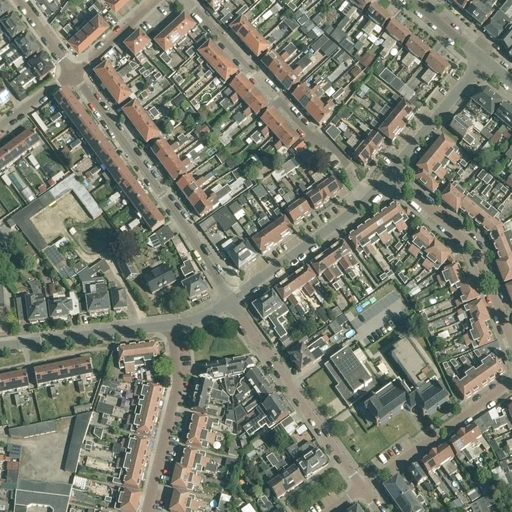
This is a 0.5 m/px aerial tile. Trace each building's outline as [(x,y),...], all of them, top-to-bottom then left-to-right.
[(60,0),(46,0),(42,3),(44,5),(44,7),(46,9),(47,9),(48,11),(58,3),(60,0)] [(116,8),(123,1),(122,0),(98,0),(109,11),(114,6),(116,8)] [(218,7),(221,4),(217,0),(203,0),(215,13),(219,9),(218,7)] [(342,15),(346,18),(360,0),(346,0),(346,1),(351,4),(342,15)] [(360,0),(346,18),(349,20),(350,18),(357,10),(362,14),(371,3),(371,2),(371,1),(370,0),(360,0)] [(463,12),(466,9),(473,0),(457,0),(454,4),(463,12)] [(467,16),(470,20),(471,19),(474,21),(490,0),(484,0),(483,2),(479,0),(478,0),(476,3),(469,12),(466,15),(467,16)] [(476,25),(480,28),(481,27),(482,27),(484,24),(495,11),(491,8),(497,0),(490,0),(474,21),(477,24),(476,25)] [(499,43),(499,42),(507,33),(506,32),(511,24),(511,22),(510,21),(511,19),(511,0),(509,0),(484,31),(499,43)] [(5,5),(3,3),(0,5),(0,18),(9,12),(8,10),(9,9),(7,6),(5,5)] [(297,9),(291,3),(287,7),(293,13),(297,9)] [(94,14),(91,17),(102,29),(109,22),(97,8),(93,4),(89,7),(94,14)] [(72,5),(68,8),(76,16),(79,13),(72,5)] [(375,6),(373,9),(366,17),(371,21),(362,32),(365,34),(383,13),(380,10),(380,8),(377,6),(376,6),(375,6)] [(292,17),(297,22),(301,19),(304,16),(299,11),(292,17)] [(68,21),(68,22),(59,13),(56,16),(50,23),(53,25),(58,18),(65,25),(64,26),(70,33),(67,36),(80,49),(87,42),(76,30),(68,21)] [(230,13),(221,22),(228,29),(237,21),(230,13)] [(387,15),(383,13),(365,34),(360,42),(363,45),(367,40),(366,39),(368,37),(369,37),(371,35),(374,31),(378,35),(391,19),(390,18),(391,17),(388,15),(387,15)] [(0,36),(4,34),(18,23),(16,21),(17,19),(15,16),(13,17),(12,15),(0,23),(0,28),(1,30),(0,30),(0,36)] [(197,29),(185,15),(177,22),(188,34),(191,31),(193,33),(197,29)] [(318,15),(312,22),(317,27),(323,20),(318,15)] [(299,27),(289,16),(286,19),(283,22),(293,33),(299,27)] [(94,36),(102,29),(91,17),(87,20),(86,18),(82,22),(94,36)] [(231,29),(238,37),(249,26),(246,23),(248,21),(244,17),(231,29)] [(511,19),(510,21),(511,22),(511,24),(506,32),(507,33),(499,42),(504,46),(504,48),(506,49),(508,49),(509,51),(511,48),(511,47),(511,19)] [(309,21),(303,27),(308,33),(315,27),(309,21)] [(87,42),(94,36),(82,22),(78,26),(79,27),(76,30),(87,42)] [(185,37),(188,34),(177,22),(170,29),(183,43),(187,39),(185,37)] [(382,47),(385,50),(403,29),(399,26),(399,24),(397,22),(395,23),(395,22),(386,33),(390,37),(383,45),(382,47)] [(20,25),(18,23),(4,34),(10,42),(24,32),(23,30),(24,29),(21,26),(20,25)] [(238,37),(244,44),(258,32),(254,28),(252,29),(249,26),(238,37)] [(328,26),(323,31),(329,36),(334,31),(328,26)] [(306,36),(309,39),(312,36),(316,41),(322,36),(315,28),(306,36)] [(330,37),(339,46),(345,39),(342,31),(338,28),(330,37)] [(183,43),(170,29),(163,36),(174,47),(177,44),(179,46),(183,43)] [(406,32),(403,29),(385,50),(380,56),(384,59),(390,53),(389,52),(390,51),(397,43),(401,47),(411,35),(410,35),(410,33),(408,31),(406,32)] [(140,32),(132,39),(143,51),(146,48),(148,50),(152,46),(140,32)] [(244,44),(251,51),(263,41),(259,37),(261,36),(258,32),(244,44)] [(4,58),(7,62),(33,43),(31,41),(32,40),(29,36),(28,36),(27,35),(12,45),(15,50),(4,58)] [(174,47),(163,36),(155,43),(165,53),(168,57),(172,52),(170,50),(174,47)] [(203,36),(199,41),(197,42),(201,47),(208,41),(203,36)] [(324,36),(311,48),(316,53),(329,42),(324,36)] [(263,41),(251,51),(258,59),(272,47),(271,46),(276,41),(273,38),(266,44),(263,41)] [(345,38),(345,39),(339,46),(349,54),(354,48),(355,46),(345,38)] [(139,54),(143,51),(132,39),(125,46),(137,60),(141,56),(139,54)] [(415,39),(412,42),(405,50),(410,53),(403,62),(401,64),(405,67),(422,45),(419,42),(419,41),(417,39),(415,39)] [(320,51),(328,58),(337,49),(330,41),(320,51)] [(33,43),(7,62),(5,63),(8,67),(21,58),(24,62),(39,52),(38,50),(39,50),(35,45),(34,46),(33,43)] [(201,66),(205,61),(217,50),(210,43),(197,55),(200,59),(197,61),(201,66)] [(262,63),(269,71),(294,47),(291,44),(284,51),(277,57),(274,53),(262,63)] [(426,48),(422,45),(405,67),(408,69),(410,67),(417,59),(421,63),(430,52),(430,51),(430,49),(428,47),(426,48)] [(297,51),(294,47),(269,71),(276,78),(287,68),(284,64),(291,58),(293,56),(292,55),(297,51)] [(209,65),(207,66),(210,70),(223,57),(217,50),(205,61),(209,65)] [(172,61),(168,57),(165,53),(160,58),(167,66),(172,61)] [(27,65),(31,70),(28,72),(27,71),(16,79),(8,85),(12,89),(47,63),(46,61),(46,60),(44,57),(42,56),(41,55),(27,65)] [(341,60),(348,66),(352,61),(345,55),(341,60)] [(434,55),(432,58),(425,66),(429,70),(423,78),(421,80),(424,82),(442,61),(439,59),(439,57),(436,55),(435,55),(434,55)] [(219,76),(230,65),(223,57),(210,70),(214,74),(216,72),(219,76)] [(283,85),(309,60),(306,57),(297,65),(291,71),(287,68),(276,78),(283,85)] [(283,85),(289,92),(300,82),(297,78),(312,64),(309,60),(283,85)] [(446,64),(442,61),(424,82),(428,85),(429,83),(436,75),(441,79),(450,68),(449,67),(450,66),(447,64),(446,64)] [(101,81),(114,72),(111,68),(113,67),(109,62),(95,73),(101,81)] [(12,89),(18,98),(25,93),(22,89),(36,78),(39,82),(52,72),(52,68),(50,66),(49,65),(47,63),(12,89)] [(378,63),(372,70),(379,76),(384,68),(378,63)] [(238,73),(230,65),(219,76),(222,79),(220,81),(224,85),(238,73)] [(363,73),(357,67),(350,73),(356,79),(363,73)] [(389,86),(396,78),(386,69),(379,77),(389,86)] [(155,82),(153,78),(147,71),(142,75),(147,81),(144,84),(147,88),(155,82)] [(205,75),(201,71),(197,76),(200,79),(205,75)] [(101,81),(107,90),(122,79),(118,74),(116,75),(114,72),(101,81)] [(159,73),(153,78),(155,82),(162,77),(159,73)] [(179,76),(174,81),(178,85),(183,81),(179,76)] [(234,92),(228,98),(230,101),(249,84),(242,77),(230,87),(234,92)] [(399,94),(406,86),(396,78),(389,86),(399,94)] [(107,90),(113,98),(125,88),(123,85),(125,83),(122,79),(107,90)] [(293,97),(300,104),(321,86),(321,85),(318,81),(315,84),(308,90),(305,86),(293,97)] [(240,99),(244,102),(255,92),(249,84),(230,101),(234,105),(240,99)] [(369,89),(363,85),(359,90),(365,95),(369,89)] [(300,104),(307,112),(318,101),(314,97),(321,91),(323,89),(321,86),(300,104)] [(415,94),(406,86),(399,94),(408,102),(413,97),(415,94)] [(0,88),(0,107),(9,101),(0,88)] [(113,98),(119,106),(134,95),(130,90),(128,92),(125,88),(113,98)] [(74,126),(87,117),(67,90),(54,99),(74,126)] [(472,102),(482,110),(493,96),(486,90),(481,90),(472,102)] [(145,92),(140,95),(144,100),(149,97),(145,92)] [(244,115),(262,99),(255,92),(244,102),(247,106),(233,119),(236,122),(244,115)] [(398,110),(411,120),(417,113),(404,103),(395,95),(392,99),(401,107),(398,110)] [(502,103),(493,96),(482,110),(491,117),(502,103)] [(408,102),(418,111),(419,110),(423,105),(413,97),(408,102)] [(307,112),(314,119),(330,103),(333,100),(332,98),(328,99),(321,105),(318,101),(307,112)] [(262,99),(244,115),(236,122),(239,126),(254,113),(257,117),(268,106),(262,99)] [(123,112),(129,120),(142,111),(139,107),(141,106),(138,101),(123,112)] [(185,112),(188,109),(191,107),(187,102),(181,107),(185,112)] [(480,113),(482,110),(472,102),(464,112),(460,117),(474,128),(474,129),(477,131),(479,128),(475,124),(476,123),(475,122),(481,114),(480,113)] [(330,103),(314,119),(320,126),(331,116),(328,112),(334,106),(330,103)] [(404,127),(411,120),(398,110),(395,114),(386,106),(383,110),(392,118),(404,127)] [(499,121),(504,125),(511,115),(511,111),(505,106),(494,120),(498,123),(499,121)] [(191,107),(188,109),(189,111),(182,116),(185,120),(195,114),(191,107)] [(206,107),(198,113),(206,123),(213,117),(206,107)] [(344,107),(338,114),(345,120),(351,112),(344,107)] [(142,111),(129,120),(135,128),(157,112),(154,109),(149,112),(147,113),(144,114),(142,111)] [(265,125),(258,131),(250,138),(253,142),(259,136),(261,134),(279,118),(272,110),(261,121),(265,125)] [(389,122),(386,125),(398,135),(404,127),(392,118),(383,110),(380,114),(389,122)] [(135,128),(141,137),(154,127),(151,123),(153,122),(153,121),(155,120),(154,119),(159,116),(157,112),(135,128)] [(48,130),(35,113),(32,116),(44,133),(48,130)] [(51,120),(54,124),(62,118),(59,114),(51,120)] [(511,132),(511,115),(504,125),(497,134),(501,137),(506,131),(511,134),(511,132)] [(74,126),(93,152),(106,143),(87,117),(74,126)] [(469,135),(474,129),(474,128),(460,117),(450,129),(463,140),(462,141),(470,147),(475,140),(469,135)] [(271,132),(275,136),(286,125),(279,118),(261,134),(264,138),(271,132)] [(392,143),(398,135),(386,125),(383,129),(374,121),(370,125),(380,133),(387,139),(392,143)] [(205,125),(194,134),(199,141),(210,132),(205,125)] [(278,139),(271,145),(264,153),(267,156),(275,149),(293,133),(286,125),(275,136),(278,139)] [(366,142),(377,151),(378,151),(379,151),(381,148),(381,147),(384,143),(379,139),(362,125),(360,129),(370,137),(366,142)] [(326,133),(334,142),(341,133),(333,126),(326,133)] [(164,137),(162,134),(159,129),(156,131),(154,127),(141,137),(147,145),(152,141),(154,145),(164,137)] [(484,129),(480,134),(490,142),(494,137),(484,129)] [(32,131),(4,151),(14,164),(41,144),(32,131)] [(378,151),(377,151),(366,142),(363,145),(347,132),(344,135),(350,140),(372,159),(378,151)] [(217,140),(224,148),(232,141),(225,133),(217,140)] [(300,140),(293,133),(275,149),(278,152),(284,147),(288,151),(300,140)] [(178,139),(181,143),(187,139),(184,135),(178,139)] [(262,140),(259,136),(253,142),(257,145),(262,140)] [(443,137),(437,144),(436,146),(457,162),(460,158),(456,155),(459,151),(443,137)] [(372,159),(350,140),(347,144),(358,152),(353,158),(360,163),(364,167),(367,163),(369,163),(371,161),(370,159),(371,159),(372,159)] [(70,147),(73,151),(82,145),(79,141),(70,147)] [(152,151),(157,159),(178,145),(175,141),(168,147),(164,142),(152,151)] [(295,157),(298,154),(299,153),(306,146),(301,141),(294,149),(290,152),(295,157)] [(93,152),(113,179),(126,170),(119,161),(119,162),(117,159),(114,155),(112,152),(112,151),(106,143),(93,152)] [(493,147),(488,143),(477,157),(482,161),(493,147)] [(173,154),(180,149),(178,145),(157,159),(163,167),(176,158),(173,154)] [(457,162),(436,146),(430,154),(446,167),(449,163),(453,166),(457,162)] [(216,156),(222,165),(231,159),(224,150),(216,156)] [(0,173),(14,164),(4,151),(0,154),(0,173)] [(163,167),(169,175),(197,155),(194,151),(186,157),(179,162),(176,158),(163,167)] [(306,161),(313,156),(310,151),(302,157),(306,161)] [(430,154),(424,160),(423,161),(443,178),(446,174),(442,171),(446,167),(430,154)] [(200,158),(197,155),(169,175),(175,183),(188,174),(185,170),(200,158)] [(28,159),(34,168),(38,165),(32,156),(28,159)] [(233,159),(237,164),(241,160),(237,156),(233,159)] [(295,158),(290,161),(292,164),(296,169),(302,164),(297,157),(295,158)] [(290,161),(281,168),(287,175),(296,169),(292,164),(290,161)] [(423,161),(417,169),(420,171),(414,179),(432,194),(433,194),(438,198),(442,192),(437,188),(438,188),(432,183),(436,178),(440,182),(443,178),(423,161)] [(98,167),(89,173),(92,177),(101,171),(98,167)] [(232,174),(236,180),(242,175),(238,169),(232,174)] [(271,175),(274,178),(276,176),(281,183),(287,178),(280,169),(271,175)] [(113,179),(133,205),(145,196),(139,188),(138,188),(134,182),(131,179),(132,178),(126,170),(113,179)] [(483,171),(477,178),(482,182),(487,175),(483,171)] [(51,180),(54,184),(64,176),(62,172),(51,180)] [(317,178),(332,198),(340,193),(331,180),(327,184),(320,175),(319,173),(315,175),(317,178)] [(64,195),(71,190),(80,183),(74,174),(58,186),(64,195)] [(183,194),(189,202),(202,193),(199,189),(214,178),(211,174),(206,178),(203,180),(183,194)] [(448,174),(445,178),(450,183),(453,179),(448,174)] [(215,196),(195,210),(201,218),(213,210),(221,204),(220,202),(232,193),(232,192),(244,184),(248,189),(253,186),(245,176),(244,177),(242,175),(236,180),(237,181),(229,187),(228,186),(223,190),(215,196)] [(257,175),(251,179),(256,186),(262,182),(257,175)] [(332,198),(317,178),(315,175),(311,178),(319,189),(315,192),(324,204),(332,198)] [(8,187),(11,184),(5,176),(1,178),(8,187)] [(183,194),(203,180),(201,177),(194,182),(190,177),(177,186),(183,194)] [(74,195),(84,188),(82,185),(80,183),(71,190),(74,195)] [(463,190),(459,187),(454,183),(440,200),(448,207),(463,190)] [(307,191),(304,187),(303,184),(299,187),(315,210),(324,204),(315,192),(312,187),(307,191)] [(195,210),(215,196),(223,190),(219,185),(211,191),(212,192),(205,197),(202,193),(189,202),(195,210)] [(252,191),(259,200),(267,195),(260,185),(252,191)] [(58,186),(54,189),(60,198),(64,195),(58,186)] [(74,195),(78,200),(88,193),(85,190),(84,188),(74,195)] [(56,201),(60,198),(54,189),(49,192),(56,201)] [(456,214),(459,210),(470,196),(463,190),(448,207),(456,214)] [(82,205),(91,198),(88,193),(78,200),(82,205)] [(459,210),(466,217),(480,199),(477,197),(472,193),(470,196),(459,210)] [(108,206),(120,197),(118,194),(105,203),(108,206)] [(286,196),(288,198),(303,219),(311,213),(302,201),(298,204),(290,194),(286,196)] [(158,215),(156,212),(153,208),(151,205),(152,205),(145,196),(133,205),(152,232),(165,223),(158,214),(158,215)] [(294,225),(303,219),(288,198),(286,196),(283,198),(284,201),(291,209),(286,213),(294,225)] [(82,205),(86,210),(95,203),(91,198),(82,205)] [(46,208),(39,199),(34,203),(41,211),(46,208)] [(466,217),(474,223),(487,205),(480,199),(466,217)] [(36,215),(41,211),(34,203),(30,206),(36,215)] [(86,210),(89,215),(99,208),(95,203),(86,210)] [(229,208),(233,214),(241,209),(236,203),(229,208)] [(396,203),(387,210),(404,230),(406,229),(403,225),(409,221),(404,215),(396,203)] [(496,212),(487,205),(474,223),(482,229),(496,212)] [(36,215),(30,206),(11,219),(16,225),(18,228),(29,220),(36,215)] [(93,220),(103,213),(99,208),(89,215),(93,220)] [(199,227),(204,234),(218,224),(224,233),(232,228),(237,224),(226,208),(204,223),(199,227)] [(277,225),(286,238),(294,232),(285,219),(278,210),(274,213),(281,222),(277,225)] [(379,215),(389,227),(392,232),(397,229),(400,233),(404,230),(387,210),(379,215)] [(482,229),(489,236),(503,226),(495,220),(499,215),(496,212),(482,229)] [(379,215),(372,221),(387,242),(391,239),(388,235),(392,232),(389,227),(379,215)] [(279,244),(286,238),(277,225),(273,228),(266,218),(262,221),(269,231),(279,244)] [(11,229),(16,225),(11,219),(6,223),(11,229)] [(141,223),(138,219),(125,229),(124,227),(120,230),(132,247),(136,244),(128,233),(141,223)] [(32,225),(29,220),(18,228),(22,233),(32,225)] [(265,234),(261,236),(271,250),(279,244),(269,231),(262,221),(258,224),(265,234)] [(384,245),(387,242),(372,221),(363,227),(372,239),(375,244),(380,240),(384,245)] [(238,236),(243,232),(237,224),(232,228),(238,236)] [(32,225),(22,233),(26,238),(36,230),(32,225)] [(164,245),(161,240),(171,232),(167,226),(156,235),(161,247),(164,245)] [(489,236),(493,245),(511,237),(511,232),(506,235),(503,226),(489,236)] [(371,246),(375,244),(372,239),(363,227),(355,233),(371,254),(375,251),(371,246)] [(408,251),(412,254),(428,234),(421,228),(417,233),(411,240),(407,245),(411,248),(408,251)] [(263,255),(271,250),(261,236),(257,239),(250,229),(246,232),(253,242),(263,255)] [(39,235),(36,230),(26,238),(30,243),(39,235)] [(161,240),(164,245),(175,237),(171,232),(161,240)] [(367,256),(371,254),(355,233),(347,238),(359,255),(364,252),(367,256)] [(436,241),(428,234),(412,254),(416,258),(419,254),(422,257),(435,243),(436,241)] [(39,235),(30,243),(34,247),(43,240),(39,235)] [(511,247),(511,237),(493,245),(497,254),(511,247)] [(59,242),(55,246),(58,250),(59,252),(69,244),(65,238),(59,242)] [(253,262),(256,260),(256,259),(257,258),(247,244),(242,247),(236,238),(231,241),(248,264),(252,261),(253,262)] [(50,250),(43,240),(34,247),(41,256),(43,255),(50,250)] [(244,267),(248,264),(231,241),(227,244),(233,254),(229,257),(239,271),(240,270),(242,270),(244,269),(244,267)] [(342,242),(334,247),(350,269),(351,268),(353,269),(359,265),(342,242)] [(435,243),(422,257),(421,258),(425,262),(421,267),(426,270),(442,249),(435,243)] [(21,252),(27,261),(36,255),(29,245),(21,252)] [(50,250),(43,255),(44,257),(57,273),(58,272),(68,265),(69,265),(59,252),(55,246),(50,250)] [(346,272),(350,269),(334,247),(326,253),(335,265),(339,262),(346,272)] [(511,247),(497,254),(500,263),(511,259),(511,247)] [(112,254),(126,281),(137,275),(130,262),(128,263),(121,249),(112,254)] [(429,272),(433,268),(437,272),(441,267),(447,260),(450,263),(454,260),(450,256),(451,256),(442,249),(426,270),(429,272)] [(14,263),(23,257),(18,251),(9,257),(14,263)] [(319,259),(334,280),(336,283),(340,289),(344,286),(338,278),(342,275),(335,265),(326,253),(319,259)] [(7,273),(15,268),(9,259),(1,265),(7,273)] [(334,280),(319,259),(311,265),(319,277),(323,273),(330,283),(334,280)] [(497,265),(500,274),(511,269),(511,259),(500,263),(497,265)] [(454,260),(450,263),(452,266),(444,270),(446,275),(436,279),(438,283),(440,282),(461,274),(458,264),(457,264),(454,260)] [(94,277),(101,272),(103,270),(99,265),(104,261),(111,271),(104,261),(90,271),(94,277)] [(199,297),(202,296),(203,297),(207,295),(207,294),(208,293),(201,278),(196,280),(194,275),(196,274),(190,261),(183,264),(185,268),(199,297)] [(83,283),(90,282),(96,281),(100,313),(104,313),(105,314),(108,313),(109,312),(111,312),(106,281),(103,277),(88,279),(82,273),(84,271),(78,264),(72,269),(78,277),(83,283)] [(153,294),(176,283),(167,265),(144,277),(153,294)] [(300,272),(315,294),(321,302),(325,299),(319,291),(315,286),(319,283),(307,267),(300,272)] [(196,299),(199,297),(185,268),(181,270),(188,284),(183,286),(190,301),(191,301),(192,302),(196,300),(196,299)] [(511,280),(511,269),(500,274),(504,284),(510,282),(511,280)] [(315,294),(300,272),(291,278),(300,290),(304,288),(311,297),(315,294)] [(449,284),(451,288),(465,283),(461,274),(440,282),(438,283),(439,288),(449,284)] [(300,290),(291,278),(283,284),(299,306),(303,303),(296,293),(300,290)] [(472,280),(465,283),(451,288),(448,289),(450,294),(461,290),(462,294),(476,289),(472,280)] [(35,298),(38,321),(40,321),(41,322),(45,322),(46,320),(47,320),(44,296),(40,296),(38,293),(34,281),(27,283),(29,288),(31,287),(34,295),(35,297),(35,298)] [(95,314),(100,313),(96,281),(90,282),(90,285),(92,298),(87,299),(89,315),(90,314),(92,315),(94,315),(95,314)] [(407,294),(408,293),(414,289),(417,287),(413,282),(403,289),(407,294)] [(13,295),(18,292),(11,283),(7,287),(13,295)] [(352,308),(340,289),(336,283),(332,286),(336,292),(349,311),(352,308)] [(299,306),(283,284),(275,290),(284,302),(288,299),(295,308),(299,306)] [(117,313),(121,313),(121,311),(127,310),(125,292),(117,293),(116,285),(109,285),(111,295),(112,295),(114,312),(116,312),(117,313)] [(417,294),(414,289),(408,293),(410,298),(415,296),(417,294)] [(480,299),(476,289),(462,294),(464,300),(454,303),(449,305),(451,310),(480,299)] [(79,315),(77,301),(74,293),(69,294),(70,299),(58,301),(60,319),(69,318),(68,310),(71,310),(71,316),(79,315)] [(287,313),(283,308),(273,293),(271,294),(270,294),(268,296),(268,297),(263,300),(281,325),(286,321),(282,317),(287,313)] [(60,319),(58,301),(57,295),(53,296),(55,304),(49,305),(51,320),(60,319)] [(38,321),(35,298),(35,297),(26,298),(29,322),(30,322),(31,323),(36,323),(37,321),(38,321)] [(294,343),(281,325),(263,300),(259,303),(257,303),(255,305),(255,306),(253,307),(264,322),(269,318),(276,328),(283,338),(280,340),(286,349),(294,343)] [(466,320),(471,318),(485,312),(482,303),(476,305),(458,312),(459,316),(464,314),(466,320)] [(489,322),(485,312),(471,318),(466,320),(468,325),(463,326),(465,331),(466,331),(472,329),(486,323),(489,322)] [(344,315),(336,321),(340,327),(348,321),(344,315)] [(336,321),(329,326),(335,336),(342,331),(336,321)] [(465,342),(489,332),(486,323),(472,329),(466,331),(468,335),(464,337),(465,342)] [(405,324),(399,329),(403,335),(409,330),(405,324)] [(493,342),(489,332),(465,342),(467,346),(472,345),(473,349),(479,347),(487,344),(493,342)] [(286,349),(289,353),(298,347),(308,340),(305,336),(295,342),(294,343),(286,349)] [(294,361),(295,364),(318,347),(325,343),(322,339),(306,350),(303,346),(289,356),(291,358),(290,359),(292,361),(294,361)] [(406,406),(409,410),(411,412),(416,408),(420,414),(423,418),(449,400),(435,381),(426,388),(424,385),(427,383),(424,378),(423,379),(421,376),(428,371),(406,341),(392,351),(395,354),(392,356),(416,391),(416,390),(418,393),(415,395),(413,392),(409,395),(399,382),(374,400),(363,408),(374,422),(377,427),(401,409),(406,406)] [(488,352),(500,348),(497,342),(486,347),(488,352)] [(325,343),(318,347),(295,364),(297,366),(296,367),(298,370),(300,370),(301,372),(315,362),(312,358),(328,346),(325,343)] [(148,345),(150,368),(151,372),(155,371),(155,365),(160,364),(159,359),(160,359),(158,344),(148,345)] [(137,347),(140,367),(145,366),(146,372),(151,372),(150,368),(148,345),(137,347)] [(135,373),(134,367),(140,367),(137,347),(127,348),(131,374),(135,373)] [(117,349),(119,364),(120,369),(125,369),(126,375),(131,374),(127,348),(117,349)] [(335,388),(336,390),(349,408),(370,394),(366,389),(368,388),(366,386),(372,382),(349,349),(331,361),(325,366),(339,386),(335,388)] [(482,357),(497,378),(505,372),(496,359),(491,362),(485,354),(482,357)] [(236,362),(238,376),(244,374),(255,366),(248,357),(242,359),(242,361),(236,362)] [(489,384),(497,378),(482,357),(478,360),(484,367),(479,371),(489,384)] [(90,361),(62,366),(65,381),(93,376),(90,361)] [(226,362),(231,388),(232,396),(234,396),(236,387),(233,377),(238,376),(236,362),(232,363),(231,361),(226,362)] [(221,365),(217,366),(219,380),(225,379),(228,393),(231,397),(232,396),(231,388),(226,362),(222,363),(221,365)] [(38,387),(65,381),(62,366),(34,372),(38,387)] [(203,367),(201,378),(214,381),(219,380),(217,366),(211,367),(209,366),(203,367)] [(481,389),(489,384),(479,371),(475,373),(470,366),(465,369),(467,371),(481,389)] [(481,389),(467,371),(465,369),(462,371),(468,379),(463,382),(473,395),(481,389)] [(237,391),(240,394),(263,378),(261,374),(261,373),(259,370),(258,370),(257,370),(246,378),(249,382),(240,389),(237,391)] [(26,374),(0,379),(0,385),(2,395),(29,389),(26,374)] [(254,389),(257,394),(270,385),(267,381),(265,381),(263,378),(240,394),(235,398),(238,402),(245,397),(245,396),(254,389)] [(451,383),(461,396),(464,401),(473,395),(463,382),(458,385),(455,381),(451,383)] [(213,385),(200,382),(198,383),(197,385),(198,387),(197,392),(229,399),(229,398),(222,391),(222,393),(212,390),(213,385)] [(161,399),(163,389),(149,385),(142,384),(141,389),(137,388),(136,392),(161,399)] [(247,413),(254,408),(275,394),(272,390),(272,388),(270,385),(257,394),(261,398),(245,410),(247,413)] [(138,403),(144,405),(159,408),(161,399),(136,392),(134,397),(139,398),(138,403)] [(194,396),(193,401),(209,404),(210,399),(221,402),(228,403),(229,399),(197,392),(196,395),(194,396)] [(253,428),(258,424),(284,406),(280,402),(281,400),(279,398),(277,398),(277,397),(263,407),(262,405),(256,409),(260,416),(249,423),(253,428)] [(207,410),(209,404),(193,401),(192,404),(194,406),(193,410),(216,416),(217,412),(207,410)] [(136,408),(135,413),(156,418),(159,408),(144,405),(138,403),(133,402),(132,406),(136,408)] [(115,407),(99,403),(96,412),(112,417),(115,407)] [(234,412),(235,415),(237,423),(247,416),(240,406),(234,411),(234,412)] [(286,410),(284,406),(258,424),(253,428),(246,433),(249,437),(273,420),(276,425),(289,415),(289,414),(289,412),(288,410),(286,410)] [(511,407),(502,411),(504,417),(500,418),(494,420),(496,424),(501,423),(511,418),(511,407)] [(77,416),(76,423),(90,426),(94,413),(77,416)] [(135,413),(134,418),(130,417),(128,421),(154,428),(156,418),(135,413)] [(194,415),(192,425),(211,430),(212,425),(218,426),(219,421),(194,415)] [(486,415),(481,419),(488,429),(493,425),(486,415)] [(284,430),(295,423),(291,417),(288,419),(280,424),(284,430)] [(511,418),(501,423),(496,424),(496,426),(492,427),(493,432),(503,427),(507,425),(510,431),(511,430),(511,418)] [(488,429),(481,419),(474,423),(482,434),(488,430),(488,429)] [(55,421),(47,423),(50,434),(57,433),(55,421)] [(151,438),(154,428),(128,421),(127,426),(132,427),(131,432),(137,434),(151,438)] [(44,436),(50,434),(47,423),(41,424),(44,436)] [(88,431),(90,426),(76,423),(75,428),(88,431)] [(299,428),(295,423),(284,430),(288,436),(299,428)] [(41,424),(35,425),(37,437),(44,436),(41,424)] [(284,430),(280,424),(271,431),(275,437),(284,430)] [(31,438),(37,437),(35,425),(28,427),(31,438)] [(192,425),(189,435),(215,441),(216,437),(210,435),(211,430),(192,425)] [(466,430),(466,432),(474,444),(477,448),(481,445),(485,449),(486,451),(489,448),(473,426),(470,428),(469,428),(466,430)] [(28,427),(22,428),(24,439),(31,438),(28,427)] [(22,428),(15,429),(17,439),(24,439),(22,428)] [(86,436),(88,431),(75,428),(73,433),(86,436)] [(103,430),(95,428),(93,435),(101,440),(103,430)] [(17,439),(15,429),(9,431),(11,438),(17,439)] [(474,444),(466,432),(457,438),(472,458),(473,460),(477,458),(472,451),(477,448),(474,444)] [(73,433),(72,439),(85,442),(86,436),(73,433)] [(187,445),(202,448),(207,449),(208,444),(214,446),(215,441),(189,435),(187,445)] [(124,441),(123,445),(148,451),(150,442),(136,438),(130,437),(128,442),(124,441)] [(473,460),(472,458),(457,438),(456,437),(453,439),(453,441),(449,444),(457,456),(462,452),(470,462),(473,460)] [(83,447),(85,442),(72,439),(71,444),(83,447)] [(260,440),(252,446),(255,450),(263,444),(260,440)] [(494,441),(490,443),(495,452),(499,450),(494,441)] [(327,465),(325,464),(310,442),(307,445),(301,449),(317,472),(327,465)] [(70,450),(81,453),(83,447),(71,444),(70,450)] [(125,456),(146,461),(148,451),(123,445),(120,455),(125,456)] [(9,458),(9,459),(20,459),(22,447),(13,446),(12,453),(9,453),(9,455),(7,455),(7,458),(9,458)] [(231,446),(228,455),(236,457),(238,448),(231,446)] [(438,450),(438,451),(452,473),(453,475),(457,472),(449,461),(454,458),(445,446),(442,448),(440,448),(438,450)] [(186,449),(183,458),(209,465),(210,460),(205,459),(206,454),(201,453),(201,452),(186,449)] [(306,479),(317,472),(301,449),(291,456),(301,471),(306,479)] [(80,458),(81,453),(70,450),(68,455),(80,458)] [(453,475),(452,473),(438,451),(429,458),(437,470),(442,466),(450,477),(453,475)] [(503,451),(496,454),(499,461),(506,458),(503,451)] [(296,487),(279,463),(273,454),(267,458),(273,467),(275,466),(283,478),(277,482),(286,494),(296,487)] [(68,455),(67,461),(79,463),(80,458),(68,455)] [(143,471),(146,461),(125,456),(124,462),(119,460),(118,465),(143,471)] [(420,464),(435,484),(437,486),(440,483),(433,473),(437,470),(429,458),(427,457),(424,459),(424,461),(420,464)] [(217,467),(209,465),(183,458),(181,468),(192,471),(196,472),(197,472),(201,473),(202,468),(204,469),(204,472),(215,474),(217,467)] [(236,461),(227,459),(225,469),(234,471),(236,461)] [(284,460),(279,463),(296,487),(304,481),(295,469),(291,471),(284,460)] [(78,469),(79,463),(67,461),(66,466),(78,469)] [(245,463),(238,468),(244,475),(252,470),(248,465),(247,466),(245,463)] [(120,476),(141,480),(143,471),(118,465),(117,470),(121,471),(120,476)] [(286,494),(277,482),(269,471),(264,465),(260,467),(265,474),(273,485),(269,488),(278,500),(286,494)] [(78,469),(66,466),(65,472),(76,474),(78,469)] [(409,471),(408,472),(418,487),(422,484),(428,492),(433,489),(417,466),(413,469),(412,468),(409,470),(409,471)] [(197,472),(196,472),(192,471),(181,468),(177,467),(175,478),(200,484),(202,479),(196,478),(197,472)] [(501,468),(491,472),(500,490),(509,486),(501,468)] [(228,471),(226,480),(233,482),(235,473),(228,471)] [(6,485),(12,485),(17,486),(18,481),(18,474),(7,473),(6,485)] [(141,480),(120,476),(119,481),(114,480),(113,484),(138,491),(141,480)] [(72,489),(84,492),(89,493),(91,482),(76,478),(75,478),(72,489)] [(175,478),(172,487),(187,491),(192,492),(193,487),(199,488),(200,484),(175,478)] [(231,490),(233,482),(226,480),(220,478),(219,482),(228,485),(227,489),(231,490)] [(405,489),(400,481),(398,478),(386,486),(385,490),(386,490),(385,492),(388,497),(390,497),(395,504),(409,494),(415,490),(411,485),(405,489)] [(235,484),(231,503),(241,495),(235,484)] [(142,496),(126,492),(120,490),(118,496),(117,501),(139,505),(142,496)] [(221,495),(220,501),(229,503),(230,497),(229,497),(230,492),(226,491),(224,496),(221,495)] [(175,492),(173,502),(198,508),(199,504),(194,503),(195,497),(190,496),(175,492)] [(16,499),(15,507),(27,508),(32,506),(33,494),(32,494),(17,493),(16,499)] [(401,511),(405,511),(422,499),(424,498),(421,493),(418,495),(420,497),(416,499),(417,500),(414,502),(409,494),(395,504),(396,505),(395,507),(397,509),(399,509),(401,511)] [(283,511),(280,507),(274,510),(269,504),(275,500),(271,494),(265,498),(264,498),(260,500),(265,507),(268,511),(283,511)] [(50,496),(49,508),(53,511),(61,511),(67,511),(71,499),(51,497),(50,496)] [(482,511),(488,511),(487,509),(495,505),(491,496),(480,501),(484,510),(482,511)] [(421,511),(418,507),(420,505),(421,506),(424,503),(426,506),(428,504),(424,498),(422,499),(405,511),(421,511)] [(268,511),(265,507),(260,500),(258,502),(257,505),(261,510),(262,511),(268,511)] [(458,500),(449,506),(453,511),(456,511),(463,508),(458,500)] [(137,511),(139,505),(117,501),(116,505),(115,511),(120,511),(137,511)] [(226,511),(229,503),(220,501),(218,509),(216,508),(215,511),(226,511)] [(173,502),(170,511),(172,511),(191,511),(193,511),(197,511),(198,508),(173,502)]
